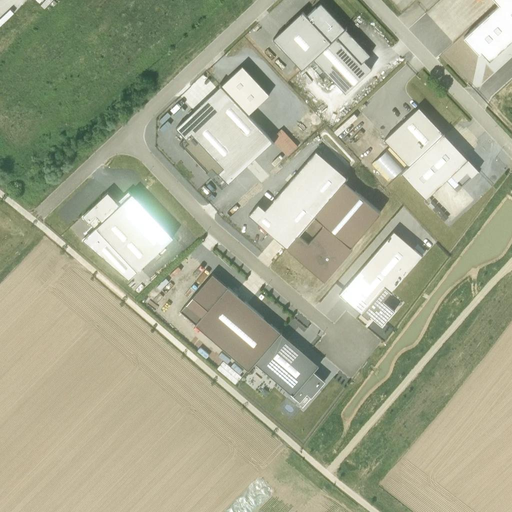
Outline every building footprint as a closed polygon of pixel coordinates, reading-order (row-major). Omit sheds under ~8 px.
[(511,38),(511,0),(495,0),(499,4),(463,37),(478,53),(480,51),(489,60),(511,38)] [(301,69),(345,28),(320,2),(306,15),(302,11),(273,38),(301,69)] [(370,54),(345,28),(313,58),(345,92),(371,68),(364,60),(370,54)] [(242,65),(221,85),(219,84),(220,86),(247,114),(269,94),(242,65)] [(272,141),(247,114),(220,86),(176,128),(185,138),(179,143),(212,178),(218,173),(227,183),(272,141)] [(409,165),(444,132),(444,131),(443,132),(418,106),(384,139),(409,165)] [(289,154),(300,144),(283,127),(272,137),(289,154)] [(461,186),(477,170),(467,159),(468,158),(443,133),(444,132),(402,172),(426,197),(445,179),(454,188),(458,184),(461,186)] [(286,247),(324,280),(352,247),(351,246),(381,212),(345,180),(286,247)] [(137,270),(173,236),(132,193),(130,194),(128,191),(117,201),(107,192),(82,215),(95,229),(97,227),(137,270)] [(421,254),(393,230),(347,284),(338,293),(367,318),(370,316),(381,325),(394,310),(383,300),(421,254)] [(179,312),(248,370),(255,363),(281,332),(212,273),(179,312)] [(319,365),(281,332),(255,363),(304,405),(318,388),(307,378),(319,365)]
